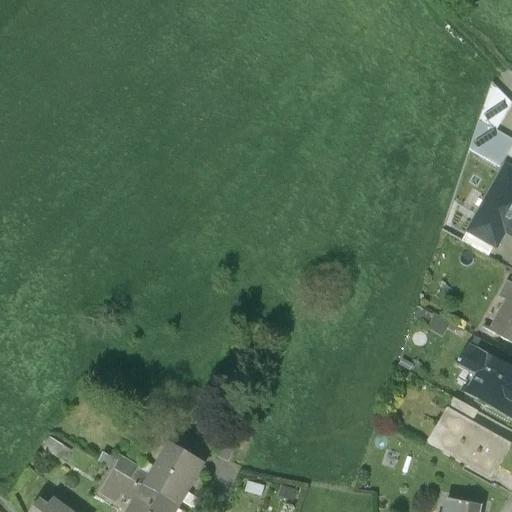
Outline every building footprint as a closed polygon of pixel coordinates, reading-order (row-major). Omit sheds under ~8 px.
[(511,104),(493,86),(480,124),(497,132),(511,104)] [(511,140),(497,132),(480,124),(471,153),(500,172),(508,157),(511,150),(511,140)] [(511,172),(507,170),(471,232),(493,245),(495,247),(504,232),(511,236),(511,172)] [(493,245),(471,232),(464,244),(486,257),(493,245)] [(511,285),(508,283),(500,298),(509,303),(492,333),(511,344),(511,285)] [(455,328),(435,317),(428,329),(443,338),(448,330),(452,332),(455,328)] [(511,371),(507,369),(489,359),(471,348),(461,365),(483,378),(473,395),(469,393),(469,395),(511,419),(511,371)] [(511,361),(511,358),(494,349),(489,359),(507,369),(511,361)] [(478,413),(453,399),(447,410),(472,424),(478,413)] [(472,424),(447,410),(428,445),(492,481),(511,447),(472,424)] [(187,455),(170,445),(151,477),(168,488),(187,455)] [(168,488),(161,499),(178,509),(205,465),(187,455),(168,488)] [(144,489),(130,511),(153,511),(161,499),(144,489)] [(161,499),(153,511),(176,511),(178,509),(161,499)] [(478,511),(480,508),(446,501),(444,511),(478,511)] [(68,511),(54,502),(49,508),(41,502),(33,511),(68,511)]
